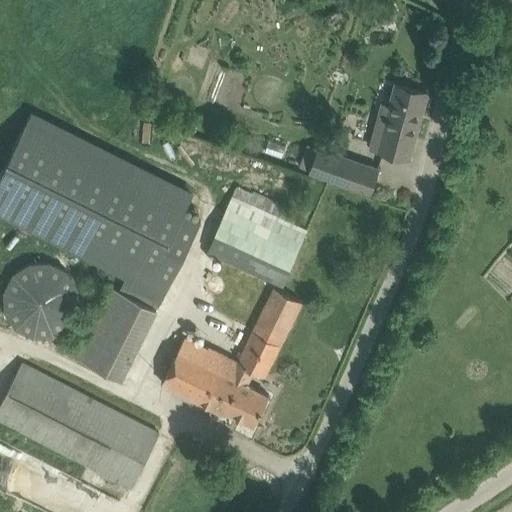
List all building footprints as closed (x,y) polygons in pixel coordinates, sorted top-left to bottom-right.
[(372,147),(409,157),(427,90),(397,82),(391,104),(384,102),(372,147)] [(34,109),(0,177),(0,213),(126,276),(119,290),(157,311),(203,218),(187,210),(196,191),(34,109)] [(319,146),(310,170),(370,191),(379,167),(319,146)] [(207,251),(281,288),(311,229),(298,222),(303,213),(254,191),(253,194),(239,187),(207,251)] [(7,289),(6,296),(6,302),(7,306),(11,315),(15,322),(19,325),(25,330),(31,332),(39,335),(46,334),(52,333),(60,330),(65,327),(70,323),(73,319),(75,316),(78,309),(79,302),(79,295),(78,290),(76,284),(74,279),(72,275),(67,271),(62,267),(58,265),(51,263),(45,262),(40,262),(33,263),(26,266),(20,269),(16,273),(12,278),(9,283),(7,289)] [(162,381),(223,412),(225,409),(254,424),(269,394),(247,383),(254,369),(265,375),(302,300),(275,286),(237,361),(185,335),(162,381)] [(71,354),(121,380),(158,311),(113,287),(84,343),(78,340),(71,354)] [(0,404),(0,418),(131,486),(159,431),(22,361),(0,404)]
